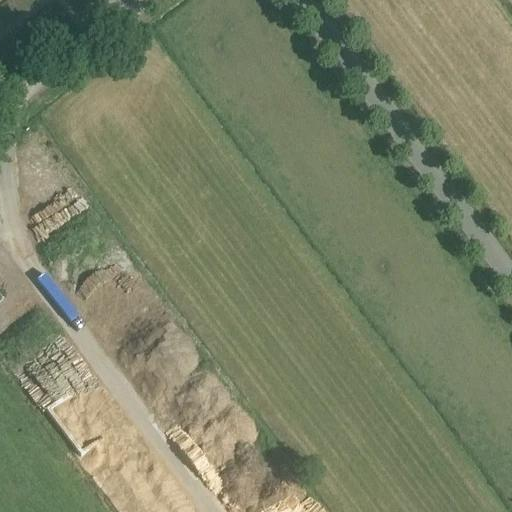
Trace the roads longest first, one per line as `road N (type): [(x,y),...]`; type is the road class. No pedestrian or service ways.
road 1 (unknown): [(3,108),(6,166),(26,248),(218,511)]
road 2 (unclassified): [(511,277),(304,0)]
road 3 (unclassified): [(0,110),(147,0)]
